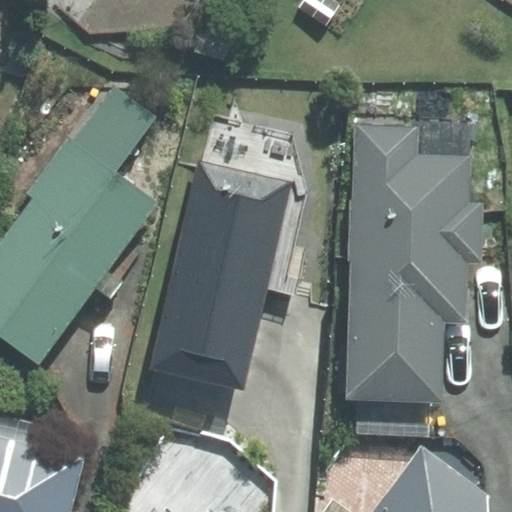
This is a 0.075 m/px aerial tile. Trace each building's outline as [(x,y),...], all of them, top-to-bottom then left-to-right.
[(419,127),(348,124),(334,406),(443,411),(448,319),(465,320),(468,269),(488,270),(491,204),(463,203),(466,152),(418,149),(419,127)] [(161,199),(65,133),(0,226),(0,332),(47,365),(161,199)] [(288,176),(193,158),(150,375),(245,394),(288,176)] [(71,511),(85,459),(0,436),(0,511),(71,511)] [(487,511),(486,489),(420,440),(367,511),(487,511)]
